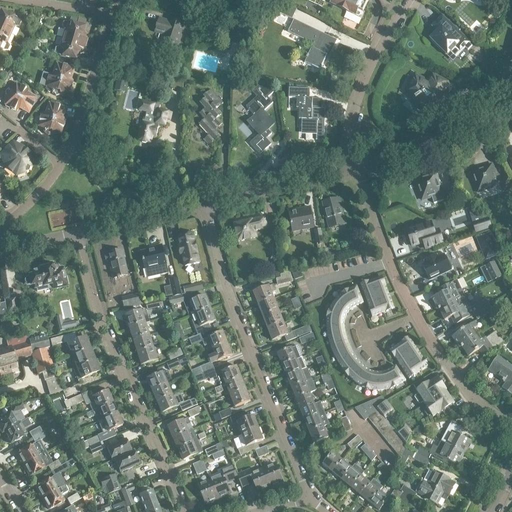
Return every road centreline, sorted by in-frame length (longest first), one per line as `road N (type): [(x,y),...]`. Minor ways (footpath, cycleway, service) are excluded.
road 1 (residential): [(310,498),(226,287),(205,204)]
road 2 (residential): [(511,425),(462,386),(417,316),(388,260),(357,164)]
road 3 (residential): [(182,511),(113,355),(82,231)]
road 4 (residential): [(52,173),(88,94),(108,17),(8,0)]
road 5 (residential): [(349,167),(361,84),(407,0)]
road 6 (residential): [(357,164),(511,113)]
road 7 (residential): [(205,204),(349,167)]
road 8 (residential): [(82,231),(205,204)]
